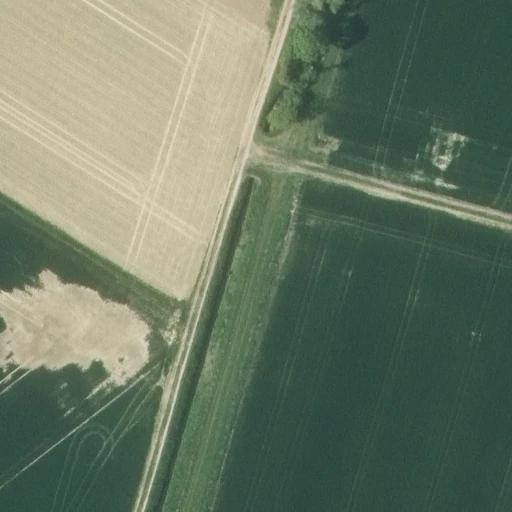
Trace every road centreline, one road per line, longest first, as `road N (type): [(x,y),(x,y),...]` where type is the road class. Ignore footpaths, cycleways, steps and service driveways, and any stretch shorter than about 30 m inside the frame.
road 1 (track): [(192,320),(286,0)]
road 2 (track): [(244,150),(511,226)]
road 3 (track): [(0,198),(192,320)]
road 4 (track): [(138,511),(192,320)]
